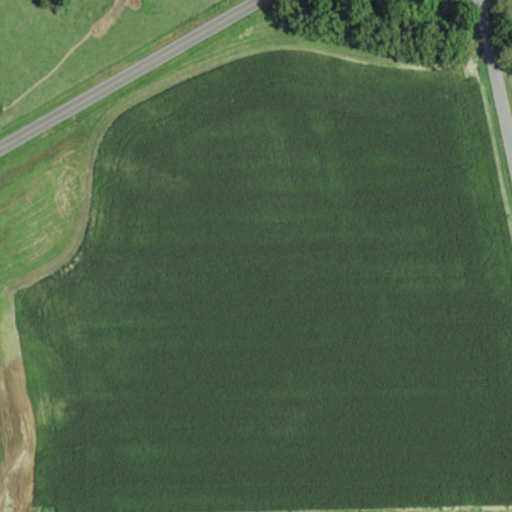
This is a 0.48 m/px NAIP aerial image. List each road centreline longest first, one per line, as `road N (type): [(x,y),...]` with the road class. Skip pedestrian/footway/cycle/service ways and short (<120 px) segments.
road 1 (tertiary): [(0,150),(257,0)]
road 2 (residential): [(476,0),(511,161)]
